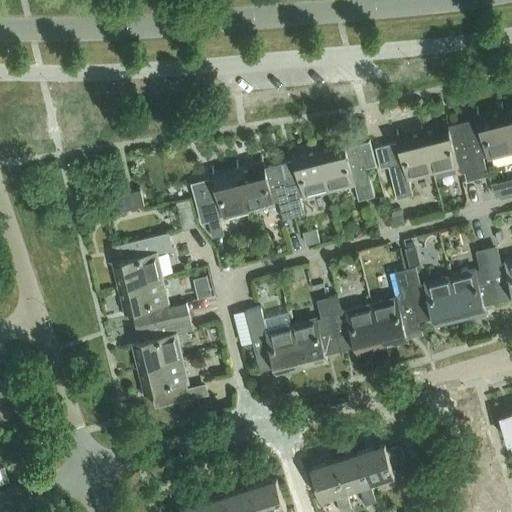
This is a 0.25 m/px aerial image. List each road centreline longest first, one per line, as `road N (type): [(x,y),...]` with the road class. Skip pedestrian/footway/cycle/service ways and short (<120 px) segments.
road 1 (unclassified): [(0,29),(451,0)]
road 2 (residential): [(511,200),(224,276)]
road 3 (residential): [(267,426),(511,356)]
road 4 (residential): [(88,471),(267,426)]
road 5 (unclassified): [(88,471),(39,315)]
road 6 (residential): [(267,426),(246,405),(224,276)]
road 7 (unclassified): [(39,315),(0,199)]
